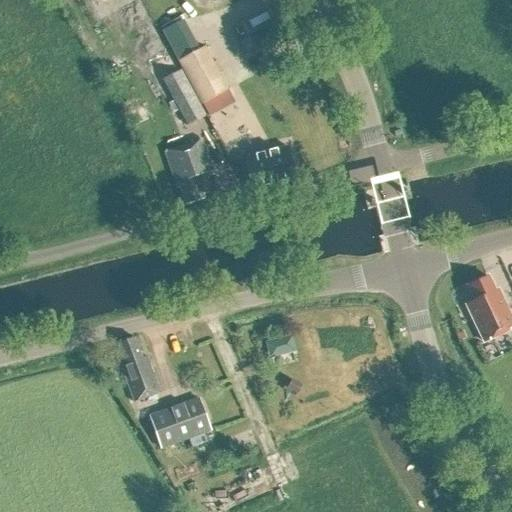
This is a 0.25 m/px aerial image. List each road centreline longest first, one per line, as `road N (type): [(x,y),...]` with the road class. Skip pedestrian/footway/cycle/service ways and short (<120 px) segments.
road 1 (unclassified): [(0,359),(403,268)]
road 2 (unclassified): [(0,266),(377,165)]
road 3 (tertiary): [(503,511),(433,373),(403,268)]
road 4 (tertiary): [(377,165),(358,92),(313,0)]
road 5 (unclassified): [(377,165),(511,136)]
